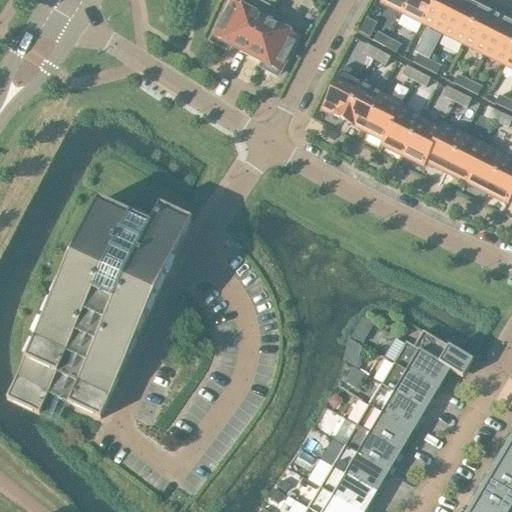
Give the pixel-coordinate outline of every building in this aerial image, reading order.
[(246,56),(270,10),(251,0),(248,0),(244,9),(232,2),(211,41),(225,49),(227,46),(246,56)] [(402,14),(408,0),(382,0),(381,3),(402,14)] [(422,24),(434,0),(408,0),(402,14),(422,24)] [(443,35),(460,0),(434,0),(422,24),(443,35)] [(463,45),(481,9),(462,0),(460,0),(443,35),(463,45)] [(484,55),(501,20),(481,9),(463,45),(484,55)] [(270,10),(246,56),(265,66),(263,69),(277,77),(298,38),(286,32),(288,28),(268,17),(272,11),(270,10)] [(504,66),(511,49),(511,25),(501,20),(484,55),(504,66)] [(443,35),(436,32),(434,35),(426,32),(415,55),(429,62),(443,35)] [(384,49),(388,41),(377,34),(372,42),(384,49)] [(388,41),(384,49),(395,55),(400,47),(388,41)] [(373,61),(378,52),(366,46),(362,54),(373,61)] [(378,52),(373,61),(385,67),(389,59),(378,52)] [(425,71),(429,62),(417,56),(412,65),(425,71)] [(429,62),(425,71),(436,77),(441,68),(429,62)] [(415,83),(420,75),(406,68),(402,76),(415,83)] [(343,121),(361,86),(339,75),(321,110),(343,121)] [(420,75),(415,83),(425,89),(430,81),(420,75)] [(466,92),(470,84),(457,77),(453,85),(466,92)] [(470,84),(466,92),(477,97),(481,89),(470,84)] [(363,131),(381,96),(361,86),(343,121),(363,131)] [(453,103),(456,94),(446,89),(442,98),(453,103)] [(456,94),(453,103),(466,109),(470,101),(456,94)] [(383,141),(400,111),(402,107),(381,96),(363,131),(383,141)] [(509,112),(511,105),(511,103),(498,97),(495,106),(509,112)] [(495,123),(499,115),(488,109),(484,118),(495,123)] [(402,156),(420,121),(400,111),(383,141),(381,146),(402,156)] [(499,115),(495,123),(508,129),(511,121),(499,115)] [(425,163),(440,131),(420,121),(402,156),(423,167),(425,163)] [(446,173),(463,137),(442,127),(440,131),(425,163),(446,173)] [(466,184),(484,148),(463,137),(446,173),(466,184)] [(487,194),(504,158),(484,148),(466,184),(487,194)] [(507,204),(511,195),(511,162),(504,158),(487,194),(507,204)] [(129,222),(130,218),(98,203),(6,401),(39,416),(48,396),(100,420),(191,223),(159,208),(148,231),(129,222)] [(357,330),(352,337),(361,343),(366,336),(357,330)] [(447,370),(457,376),(462,380),(472,363),(422,333),(413,349),(447,370)] [(349,340),(346,350),(359,358),(361,348),(349,340)] [(413,349),(406,344),(393,365),(435,390),(441,381),(447,370),(413,349)] [(423,411),(435,390),(393,365),(381,386),(423,411)] [(411,432),(423,411),(381,386),(368,407),(411,432)] [(398,452),(411,432),(368,407),(356,427),(398,452)] [(386,473),(398,452),(356,427),(344,448),(386,473)] [(511,464),(511,441),(502,458),(511,464)] [(374,494),(386,473),(344,448),(331,468),(374,494)] [(511,492),(511,464),(502,458),(490,479),(511,492)] [(357,511),(362,511),(374,494),(331,468),(319,489),(357,511)] [(498,511),(511,511),(511,492),(490,479),(477,499),(498,511)] [(280,482),(276,488),(285,494),(289,488),(280,482)] [(310,511),(357,511),(319,489),(307,510),(310,511)] [(274,491),(269,500),(277,505),(282,496),(274,491)] [(498,511),(477,499),(469,511),(498,511)]
